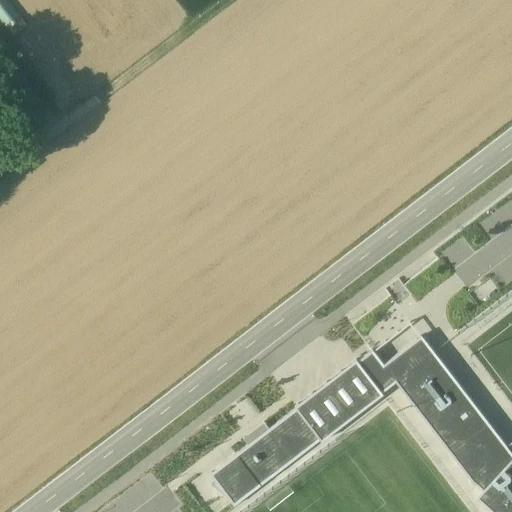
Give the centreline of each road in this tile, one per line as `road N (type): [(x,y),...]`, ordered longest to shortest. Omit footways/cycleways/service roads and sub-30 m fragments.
road 1 (residential): [(36,511),(511,145)]
road 2 (track): [(94,103),(230,0)]
